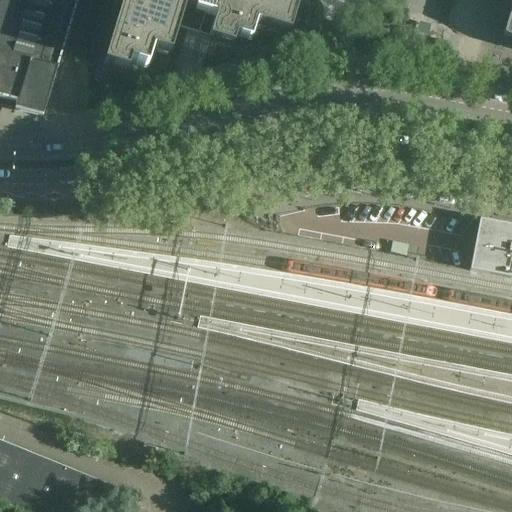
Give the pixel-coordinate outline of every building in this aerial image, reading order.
[(42,118),(77,0),(0,0),(0,101),(15,105),(14,111),(42,118)] [(122,0),(102,67),(126,74),(129,64),(146,70),(151,52),(169,57),(178,28),(199,34),(205,14),(215,17),(209,39),(233,46),(236,37),(250,41),(256,23),(289,34),(299,0),(122,0)] [(511,7),(503,38),(511,38),(511,7)] [(511,227),(478,221),(469,271),(469,273),(511,280),(511,227)] [(416,248),(391,244),(389,255),(405,259),(406,255),(415,256),(416,248)] [(0,511),(0,506),(14,511),(86,511),(133,497),(0,443),(0,511)]
